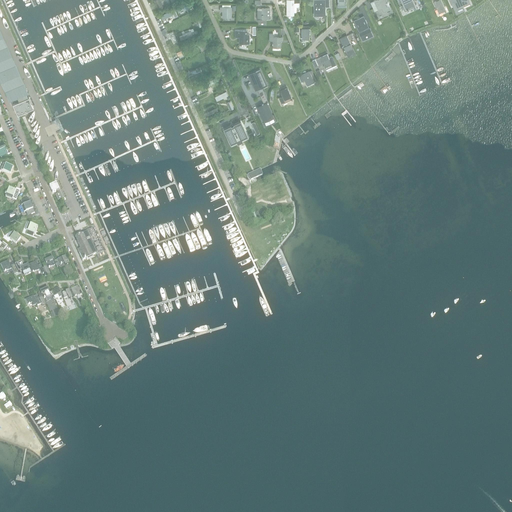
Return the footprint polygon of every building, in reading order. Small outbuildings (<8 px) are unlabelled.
[(298,0),(286,0),(287,15),(293,15),(293,12),(296,12),(296,7),(299,7),(298,0)] [(329,7),(329,3),(329,0),(313,0),(314,16),(325,16),(325,7),(329,7)] [(387,2),(385,0),(377,0),(374,1),(378,10),(382,8),(384,12),(390,9),(389,6),(388,2),(387,2)] [(413,0),(397,0),(399,4),(402,3),(406,12),(408,10),(408,12),(409,11),(409,10),(413,8),(414,10),(417,9),(413,0)] [(438,0),(434,2),(439,13),(446,10),(440,0),(438,0)] [(449,0),(451,4),(454,3),(455,5),(453,5),(454,6),(455,6),(457,9),(470,3),(468,0),(449,0)] [(231,7),(220,7),(220,11),(223,11),(223,17),(231,18),(231,7)] [(269,8),(266,8),(261,8),(261,10),(257,10),(257,19),(269,20),(269,8)] [(358,18),(355,20),(356,24),(355,24),(357,28),(358,27),(360,31),(363,30),(364,31),(359,33),(361,38),(372,33),(370,28),(365,30),(364,29),(368,27),(366,24),(367,23),(365,20),(363,16),(360,18),(359,17),(358,18)] [(301,29),(301,40),(309,40),(309,29),(301,29)] [(0,77),(10,101),(13,99),(15,103),(12,104),(17,114),(23,112),(28,109),(31,108),(33,107),(29,97),(28,97),(26,94),(27,93),(28,93),(0,30),(0,77)] [(239,44),(247,44),(249,44),(249,34),(247,34),(247,30),(235,30),(235,37),(239,37),(239,44)] [(269,34),(269,41),(273,41),(272,47),(281,47),(281,41),(283,41),(283,37),(273,37),(273,34),(269,34)] [(354,50),(353,49),(347,35),(340,39),(346,53),(348,58),(356,54),(354,50)] [(333,56),(329,58),(327,54),(320,57),(325,67),(332,64),(333,66),(336,64),(333,56)] [(248,75),(255,91),(258,90),(262,88),(267,86),(260,69),(248,75)] [(305,80),(307,84),(314,81),(309,71),(299,76),(301,82),(305,80)] [(268,102),(262,88),(258,90),(264,104),(266,102),(268,102)] [(287,88),(280,92),(282,96),(279,98),(282,104),(292,99),(287,88)] [(264,104),(257,106),(264,121),(273,117),(266,102),(264,104)] [(31,130),(24,115),(21,117),(28,131),(31,130)] [(231,126),(224,129),(231,145),(237,142),(238,144),(243,142),(242,139),(248,137),(241,121),(233,124),(234,125),(231,126)] [(254,122),(251,123),(256,135),(259,133),(259,132),(260,132),(255,122),(254,123),(254,122)] [(10,174),(13,167),(4,163),(1,170),(10,174)] [(247,175),(250,180),(262,175),(260,170),(247,175)] [(56,182),(49,186),(52,193),(57,191),(58,194),(55,195),(57,200),(63,198),(59,190),(56,182)] [(16,201),(17,197),(18,195),(19,192),(20,190),(16,188),(15,190),(9,187),(7,191),(6,194),(5,197),(16,201)] [(30,202),(28,198),(21,201),(23,205),(21,206),(24,213),(26,212),(27,216),(28,216),(29,219),(33,218),(31,214),(35,213),(33,209),(33,208),(30,202)] [(32,237),(34,233),(35,234),(38,227),(28,223),(26,230),(27,231),(26,235),(32,237)] [(82,234),(75,237),(81,249),(78,250),(82,260),(96,254),(103,251),(93,229),(91,229),(86,232),(87,232),(82,234)] [(20,238),(12,232),(8,238),(16,244),(20,238)] [(56,260),(57,263),(59,262),(60,264),(64,262),(65,265),(69,263),(65,255),(57,259),(56,260)] [(57,263),(56,260),(54,261),(52,257),(44,260),(47,266),(48,268),(55,265),(55,264),(57,263)] [(14,265),(13,263),(10,265),(8,260),(0,264),(4,272),(11,268),(11,267),(14,265)] [(38,268),(41,266),(40,264),(38,266),(36,261),(28,265),(31,272),(31,273),(39,269),(38,268)] [(19,266),(22,264),(21,262),(19,264),(18,263),(14,265),(11,267),(11,268),(13,272),(17,270),(18,272),(22,271),(19,266)] [(28,265),(28,264),(23,266),(22,264),(19,266),(22,271),(22,273),(27,271),(28,273),(31,272),(28,265)] [(50,274),(48,268),(47,266),(42,268),(41,266),(38,268),(39,269),(41,275),(46,273),(47,275),(50,274)] [(71,296),(72,296),(73,295),(74,297),(82,293),(78,285),(71,289),(72,292),(70,293),(71,296)] [(53,294),(51,291),(49,292),(47,287),(39,291),(40,293),(38,294),(39,296),(42,295),(42,297),(43,298),(52,294),(53,294)] [(63,292),(62,290),(60,290),(59,288),(51,291),(53,294),(52,294),(55,299),(61,296),(63,299),(63,298),(62,296),(61,293),(63,292)] [(72,298),(72,296),(71,296),(70,293),(72,292),(71,289),(63,292),(61,293),(62,296),(63,298),(68,297),(69,299),(72,298)] [(34,299),(37,297),(36,295),(33,297),(33,296),(25,299),(28,305),(32,303),(33,305),(36,304),(34,299)] [(46,305),(43,298),(42,297),(38,299),(37,297),(34,299),(36,304),(37,306),(41,304),(42,306),(46,305)]
